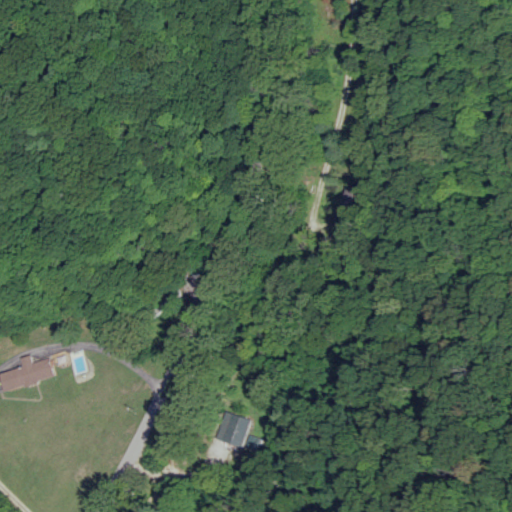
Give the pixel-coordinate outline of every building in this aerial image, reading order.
[(363,98),(391,98),(391,76),(363,76),(363,98)] [(377,125),(378,111),(368,110),(367,124),(377,125)] [(367,189),(353,185),(342,220),(339,219),(333,239),(350,244),(367,189)] [(176,305),(185,299),(177,286),(145,306),(152,316),(174,302),(176,305)] [(59,376),(53,357),(34,362),(32,354),(22,357),(25,366),(2,373),(8,391),(59,376)] [(253,419),(229,411),(220,439),(244,446),(253,419)]
